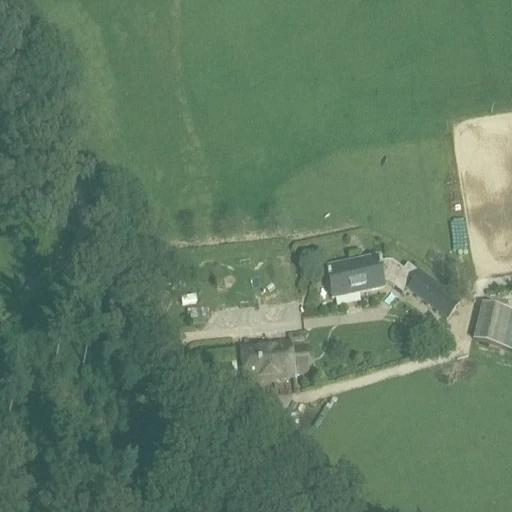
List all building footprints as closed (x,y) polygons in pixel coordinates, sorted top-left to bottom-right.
[(404,295),(406,292),(447,322),(461,303),(419,273),(418,274),(408,266),(403,270),(390,262),(378,263),(377,260),(325,269),(331,300),(383,291),(381,283),(386,283),(404,295)] [(368,303),(344,308),(346,318),(370,313),(368,303)] [(481,304),(472,342),(502,349),(511,312),(481,304)] [(310,375),(314,363),(313,355),(307,346),(291,347),(291,343),(239,348),(241,376),(267,374),(268,382),(273,381),(294,380),(293,376),(310,375)] [(262,445),(283,437),(274,415),(254,423),(262,445)]
